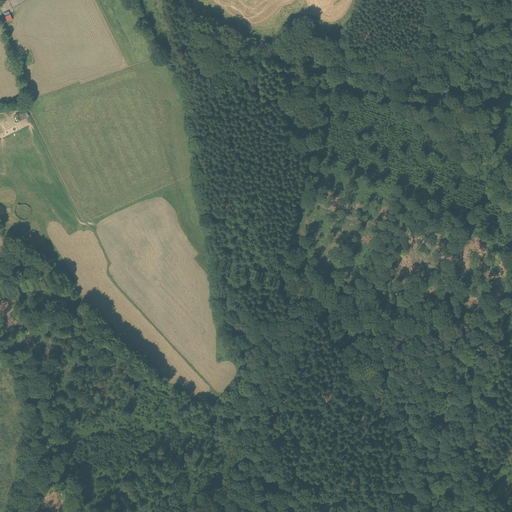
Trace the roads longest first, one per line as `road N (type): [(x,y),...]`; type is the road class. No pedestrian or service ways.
road 1 (track): [(129,374),(66,295),(8,249)]
road 2 (track): [(185,30),(219,101),(232,165)]
road 3 (track): [(8,249),(40,370)]
